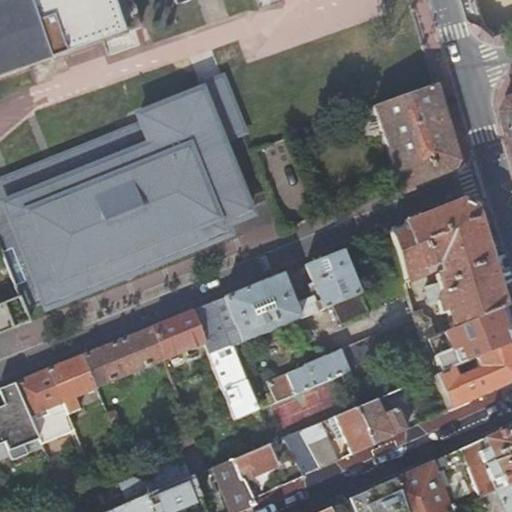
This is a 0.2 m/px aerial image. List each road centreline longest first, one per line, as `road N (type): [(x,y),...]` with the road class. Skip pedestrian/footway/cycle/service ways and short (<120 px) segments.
road 1 (residential): [(496,176),(0,372)]
road 2 (residential): [(285,511),(511,412)]
